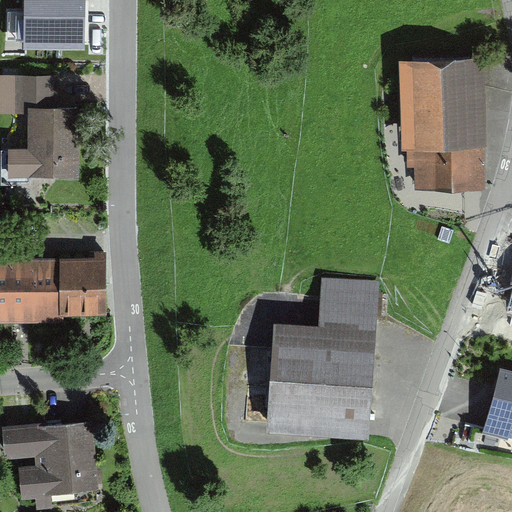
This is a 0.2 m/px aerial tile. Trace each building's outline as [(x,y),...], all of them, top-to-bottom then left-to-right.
[(85,0),(25,0),(24,44),(84,45),(85,0)] [(485,56),(398,58),(401,151),(406,151),(407,169),(415,169),(415,190),(486,188),(485,146),(487,146),(485,56)] [(29,107),(59,107),(59,75),(16,75),(17,114),(29,114),(29,107)] [(59,107),(29,107),(29,114),(29,148),(9,148),(8,177),(81,177),(82,107),(59,107)] [(60,259),(0,259),(0,322),(65,322),(65,315),(107,315),(107,252),(96,252),(96,257),(60,257),(60,259)] [(511,259),(505,257),(491,312),(511,317),(511,259)] [(321,325),(274,322),(267,431),(370,438),(380,281),(324,278),(321,325)] [(511,370),(501,367),(483,434),(509,440),(509,438),(511,439),(511,370)] [(94,419),(1,428),(4,460),(35,457),(36,465),(20,466),(23,499),(37,497),(38,509),(53,507),(52,493),(101,489),(94,419)]
